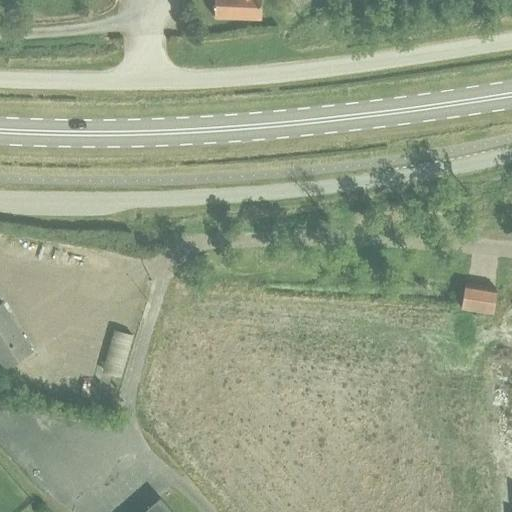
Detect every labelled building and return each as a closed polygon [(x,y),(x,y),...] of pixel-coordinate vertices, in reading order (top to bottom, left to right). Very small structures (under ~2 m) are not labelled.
[(206,0),(207,1),(213,1),(213,5),(212,4),(212,7),(213,7),(213,18),(260,18),(260,0),(206,0)] [(464,284),(461,308),(473,310),(492,313),(496,289),(464,284)] [(0,364),(3,369),(32,351),(1,302),(0,302),(0,364)] [(97,327),(86,369),(108,374),(119,332),(97,327)] [(171,511),(159,497),(141,511),(171,511)]
